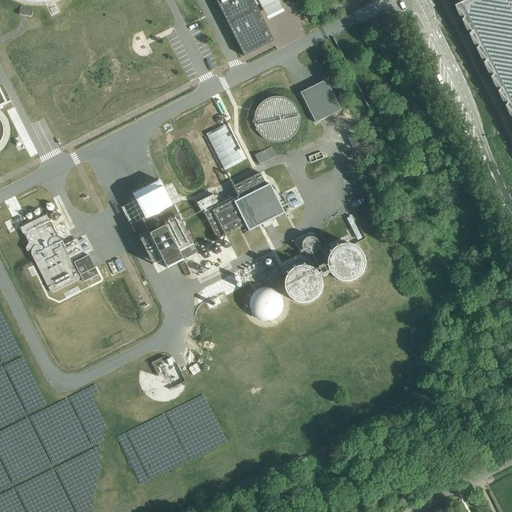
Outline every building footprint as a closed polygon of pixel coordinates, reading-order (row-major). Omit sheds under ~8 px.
[(216,0),(244,56),(274,41),(273,40),(270,34),(256,6),(260,4),(261,3),(263,9),(278,1),(276,0),(216,0)] [(511,0),(467,0),(457,5),(511,114),(511,0)] [(21,15),(27,16),(31,17),(33,9),(20,6),(19,15),(21,15)] [(326,80),(301,93),(316,123),(341,110),(326,80)] [(275,98),(268,101),(263,104),(259,109),(256,115),(255,122),(256,128),(259,134),(264,139),(269,142),(276,144),(282,144),(289,142),(294,138),(299,132),(301,125),(301,118),(299,111),(295,105),(289,101),(282,98),(275,98)] [(259,164),(276,156),(272,147),(255,155),(259,164)] [(225,200),(203,212),(217,239),(246,225),(249,231),(285,213),(270,184),(267,186),(260,173),(231,187),(238,200),(235,201),(233,197),(225,200)] [(160,181),(133,194),(145,219),(142,220),(150,235),(141,240),(153,265),(163,260),(167,268),(198,253),(181,219),(174,204),(172,205),(160,181)] [(295,187),(281,194),(287,206),(301,199),(295,187)] [(49,221),(46,215),(20,228),(23,234),(24,233),(29,243),(28,243),(26,248),(27,251),(32,249),(32,250),(31,252),(31,253),(32,255),(50,291),(51,292),(52,293),(53,293),(54,292),(77,281),(78,280),(79,280),(79,279),(79,278),(79,277),(79,276),(61,241),(60,239),(59,238),(58,238),(56,237),(48,221),(49,221)] [(347,249),(342,251),(337,255),(334,261),(333,267),(334,273),(337,279),(341,283),(347,285),(354,286),(360,284),(364,280),(368,276),(370,270),(370,264),(368,258),(364,254),(359,250),(353,249),(347,249)] [(98,274),(89,255),(74,263),(83,282),(98,274)] [(297,273),(292,278),(290,284),(290,291),(291,297),(295,302),(301,306),(307,307),(314,306),(319,303),(323,299),(326,294),(327,288),(326,282),(323,277),(319,273),(314,270),(308,270),(302,271),(297,273)] [(258,286),(250,315),(279,323),(287,294),(258,286)]
